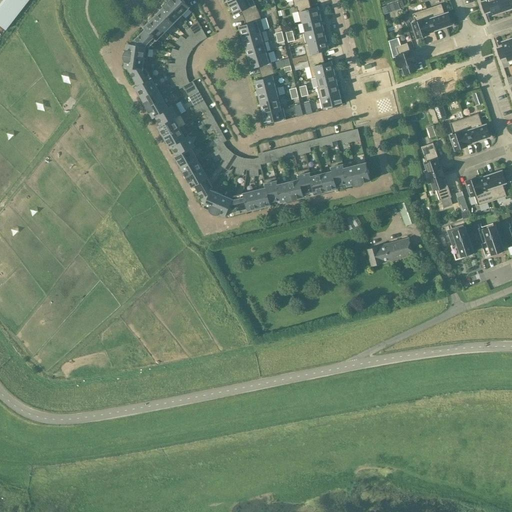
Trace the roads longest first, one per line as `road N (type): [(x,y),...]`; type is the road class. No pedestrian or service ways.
road 1 (residential): [(161,0),(109,52),(207,226),(388,181),(372,115),(362,109)]
road 2 (unclassified): [(344,368),(72,422),(39,419),(0,392)]
road 3 (residential): [(208,0),(227,39),(204,55),(202,67),(243,137),(362,109)]
road 4 (residential): [(344,368),(511,289)]
road 5 (unclassified): [(511,348),(344,368)]
